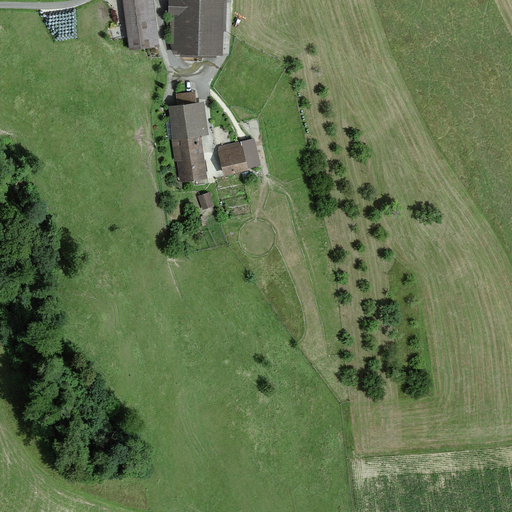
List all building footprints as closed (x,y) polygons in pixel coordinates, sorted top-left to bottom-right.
[(134,47),(154,44),(147,0),(142,0),(128,2),(132,32),(134,47)] [(180,53),(214,54),(214,30),(221,30),(222,2),(170,0),(169,12),(181,13),(180,53)] [(177,158),(180,180),(203,177),(198,136),(193,105),(195,105),(195,104),(193,94),(175,96),(177,106),(170,107),(175,138),(172,139),(175,159),(177,158)] [(221,159),(225,174),(239,170),(246,169),(254,167),(249,145),(241,146),(232,149),(220,151),(221,159)] [(202,207),(210,204),(207,195),(198,197),(202,207)]
